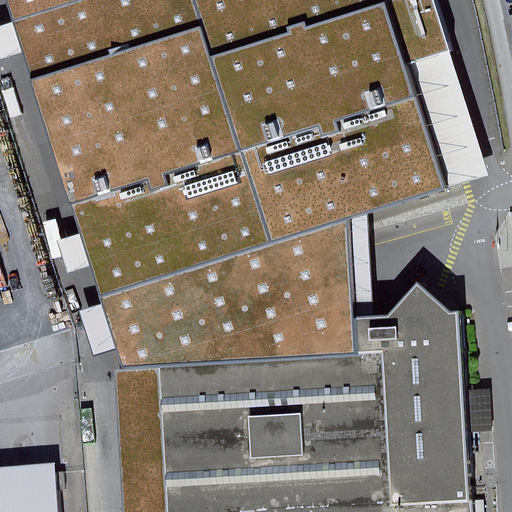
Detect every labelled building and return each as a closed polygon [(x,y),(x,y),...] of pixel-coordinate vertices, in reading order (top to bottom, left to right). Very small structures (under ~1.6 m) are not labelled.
[(447,0),(21,0),(113,291),(364,212),(501,169),(447,0)] [(0,34),(10,64),(33,56),(22,26),(0,33),(0,34)] [(364,212),(113,291),(135,364),(370,346),(368,310),(364,212)] [(485,511),(474,333),(472,304),(465,304),(434,278),(403,308),(368,310),(370,346),(135,364),(128,365),(136,511),(485,511)] [(70,511),(66,459),(0,463),(0,511),(70,511)]
